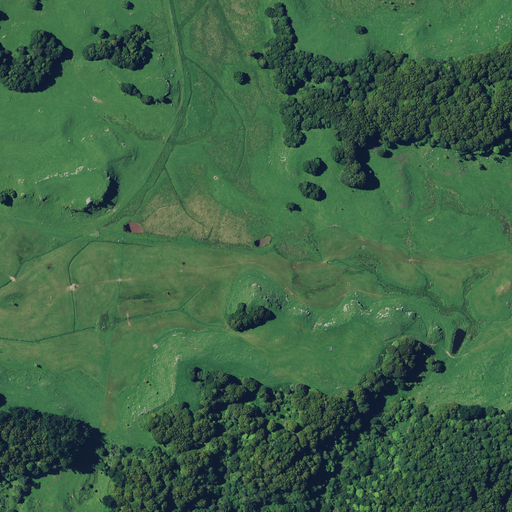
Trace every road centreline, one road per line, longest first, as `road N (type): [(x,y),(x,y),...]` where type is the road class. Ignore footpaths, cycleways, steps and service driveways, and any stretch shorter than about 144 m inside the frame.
road 1 (track): [(88,231),(145,242),(413,258),(474,256),(511,236)]
road 2 (track): [(88,231),(116,211),(164,137),(172,0)]
